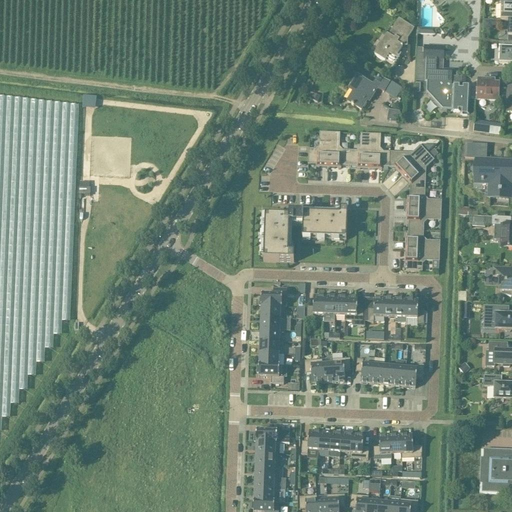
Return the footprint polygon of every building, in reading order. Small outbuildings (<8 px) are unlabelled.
[(511,0),(500,0),(501,5),(500,21),(508,21),(511,21),(511,0)] [(485,20),(484,28),(498,28),(499,20),(485,20)] [(407,40),(411,34),(413,30),(399,21),(388,37),(387,36),(382,44),(379,47),(378,48),(378,49),(377,50),(376,51),(376,53),(376,54),(375,56),(385,63),(389,56),(397,60),(398,59),(396,58),(402,48),(401,47),(407,47),(407,40)] [(511,43),(507,44),(500,44),(499,49),(499,65),(511,65),(511,43)] [(460,115),(469,116),(470,88),(461,88),(462,78),(453,78),(453,72),(437,71),(438,61),(443,61),(443,49),(425,48),(425,60),(426,60),(425,83),(425,88),(427,88),(426,93),(442,110),(447,111),(447,112),(451,112),(451,113),(460,113),(460,115)] [(377,89),(384,93),(384,94),(395,101),(402,90),(390,83),(389,84),(378,78),(373,86),(357,76),(349,90),(353,93),(347,102),(361,111),(369,98),(372,99),(377,89)] [(495,83),(495,81),(478,80),(477,101),(498,102),(499,84),(495,83)] [(503,90),(508,90),(507,113),(511,112),(511,81),(503,81),(503,90)] [(310,93),(308,99),(317,103),(319,98),(310,93)] [(484,134),(486,123),(474,121),(473,133),(484,134)] [(500,134),(502,123),(491,122),(490,132),(500,134)] [(328,169),(330,134),(320,134),(319,147),(316,151),(308,150),(308,166),(316,166),(316,169),(328,169)] [(340,135),(330,134),(328,169),(341,169),(341,167),(349,167),(350,152),(343,152),(340,148),(340,135)] [(357,170),(369,171),(371,136),(360,136),(360,149),(356,152),(350,152),(349,167),(357,168),(357,170)] [(371,136),(369,171),(382,171),(382,169),(390,169),(391,154),(384,153),(380,150),(381,136),(371,136)] [(420,147),(426,154),(434,147),(432,145),(423,145),(420,147)] [(477,160),(477,146),(466,146),(465,160),(477,160)] [(427,155),(426,154),(420,147),(413,154),(391,154),(390,169),(394,169),(402,178),(415,166),(427,155)] [(438,155),(434,151),(428,156),(433,160),(438,155)] [(410,186),(410,190),(425,191),(427,170),(427,169),(434,162),(427,155),(415,166),(402,178),(410,186)] [(490,183),(490,192),(490,198),(509,199),(509,193),(510,184),(511,184),(511,164),(506,164),(506,167),(502,167),(502,161),(489,161),(488,163),(476,163),(475,183),(481,183),(484,183),(490,183)] [(407,211),(441,212),(442,202),(429,202),(425,198),(425,191),(410,190),(410,199),(407,199),(407,211)] [(469,209),(459,209),(459,217),(469,218),(477,218),(478,212),(469,211),(469,209)] [(263,263),(293,264),(294,264),(294,256),(291,256),(288,256),(289,225),(302,226),(302,240),(303,240),(303,238),(310,238),(310,240),(317,240),(318,238),(324,239),(324,240),(332,241),(332,239),(338,239),(339,241),(346,241),(347,211),(340,211),(339,217),(289,215),(289,212),(288,215),(289,215),(289,219),(288,219),(265,219),(265,220),(267,220),(266,227),(265,226),(264,234),(266,234),(266,241),(264,241),(264,249),(266,249),(265,255),(263,256),(263,263)] [(427,222),(441,222),(441,212),(407,211),(406,223),(408,223),(408,231),(424,232),(424,225),(427,222)] [(511,226),(510,227),(511,219),(492,218),(484,218),(484,220),(472,219),(472,228),(484,229),(484,227),(492,227),(501,227),(500,249),(511,249),(511,226)] [(427,242),(423,239),(424,232),(408,231),(408,240),(405,240),(405,252),(416,252),(440,253),(440,243),(427,242)] [(408,272),(422,274),(422,267),(426,264),(439,264),(440,253),(416,252),(405,252),(405,265),(408,265),(408,272)] [(511,298),(511,277),(508,277),(508,270),(494,270),(493,278),(500,278),(499,293),(502,293),(502,296),(511,298)] [(285,309),(286,309),(287,291),(273,290),(273,297),(261,296),(261,301),(260,301),(259,307),(261,307),(261,308),(285,309)] [(325,298),(313,298),(313,309),(307,308),(306,321),(313,321),(313,316),(324,317),(325,298)] [(336,299),(325,298),(324,317),(335,317),(336,299)] [(346,299),(336,299),(335,317),(345,318),(346,318),(346,299)] [(346,299),(346,318),(345,318),(345,322),(363,323),(363,311),(357,310),(358,299),(346,299)] [(385,300),(374,300),(374,311),(368,311),(367,323),(374,323),(374,319),(385,319),(385,300)] [(396,301),(385,300),(385,319),(395,319),(396,301)] [(407,301),(396,301),(395,319),(406,320),(407,301)] [(418,302),(407,301),(406,320),(417,320),(417,325),(424,325),(424,313),(418,313),(418,302)] [(262,308),(261,320),(284,320),(285,309),(261,308),(262,308)] [(505,331),(506,333),(510,333),(511,332),(511,331),(511,316),(501,316),(501,308),(485,308),(484,319),(496,320),(495,331),(505,331)] [(284,320),(261,320),(261,331),(281,332),(284,332),(284,320)] [(261,331),(260,343),(280,344),(281,332),(261,331)] [(280,344),(260,343),(260,355),(280,356),(283,356),(283,344),(280,344)] [(511,366),(511,352),(502,352),(503,345),(490,345),(489,354),(495,354),(495,366),(503,366),(503,368),(510,369),(510,366),(511,366)] [(259,366),(259,367),(279,368),(284,368),(284,356),(283,356),(280,356),(260,355),(259,366)] [(332,366),(333,366),(334,385),(345,384),(344,373),(351,373),(350,360),(332,361),(332,366)] [(374,367),(363,366),(363,361),(357,361),(356,373),(362,374),(361,384),(372,386),(374,367)] [(322,366),(322,362),(304,363),(305,375),(311,375),(312,386),(323,385),(322,366)] [(458,370),(463,376),(470,370),(464,364),(458,370)] [(333,366),(332,366),(322,366),(323,385),(334,385),(333,366)] [(415,390),(416,379),(423,379),(424,367),(417,366),(417,371),(406,370),(404,388),(415,390)] [(279,379),(279,368),(259,367),(259,368),(257,368),(257,374),(258,374),(258,379),(271,379),(271,385),(284,386),(284,379),(279,379)] [(384,368),(374,367),(372,386),(383,387),(384,368)] [(395,369),(384,368),(383,387),(394,387),(395,369)] [(406,370),(395,369),(394,387),(404,388),(406,370)] [(511,386),(502,386),(502,378),(484,377),(484,388),(495,388),(494,401),(497,401),(497,403),(504,403),(504,401),(511,401),(511,386)] [(257,445),(280,446),(280,444),(277,444),(277,434),(282,434),(282,427),(269,426),(269,433),(256,432),(256,436),(254,436),(254,443),(256,443),(256,444),(257,444),(257,445)] [(319,452),(320,434),(309,433),(308,444),(302,443),(301,456),(308,456),(308,452),(319,452)] [(320,434),(319,452),(329,453),(331,435),(320,434)] [(340,454),(342,436),(331,435),(329,453),(329,459),(340,460),(340,454)] [(351,460),(352,436),(342,436),(340,454),(351,455),(350,460),(351,460)] [(353,436),(351,460),(368,461),(369,449),(363,448),(364,437),(353,436)] [(402,456),(401,437),(390,438),(391,456),(402,456)] [(412,437),(401,437),(402,456),(402,460),(422,460),(422,447),(413,447),(412,437)] [(391,456),(390,438),(379,438),(379,449),(373,449),(374,462),(391,461),(391,456)] [(279,457),(280,446),(257,445),(256,456),(279,457)] [(511,451),(483,451),(483,459),(479,459),(478,485),(480,485),(480,494),(505,495),(505,499),(511,499),(511,451)] [(279,468),(279,457),(256,456),(256,468),(279,468)] [(255,479),(278,480),(279,468),(256,468),(255,479)] [(255,479),(255,490),(278,491),(278,480),(255,479)] [(370,481),(370,482),(369,488),(369,494),(379,495),(381,482),(370,481)] [(278,503),(279,503),(284,503),(284,492),(278,491),(255,490),(254,502),(278,503)] [(327,502),(327,511),(339,511),(339,509),(345,509),(344,496),(327,497),(327,502)] [(355,511),(366,511),(368,503),(369,498),(368,498),(351,497),(350,509),(356,510),(355,511)] [(305,511),(316,511),(316,503),(317,503),(317,498),(316,498),(299,499),(299,511),(306,511),(305,511)] [(389,505),(388,511),(399,511),(400,501),(400,506),(389,505)] [(400,501),(399,511),(417,511),(418,503),(400,501)] [(279,511),(279,503),(254,502),(254,503),(254,504),(252,504),(251,511),(253,511),(279,511)] [(316,511),(327,511),(327,502),(317,503),(316,503),(316,511)] [(368,503),(366,511),(377,511),(378,504),(368,503)]
